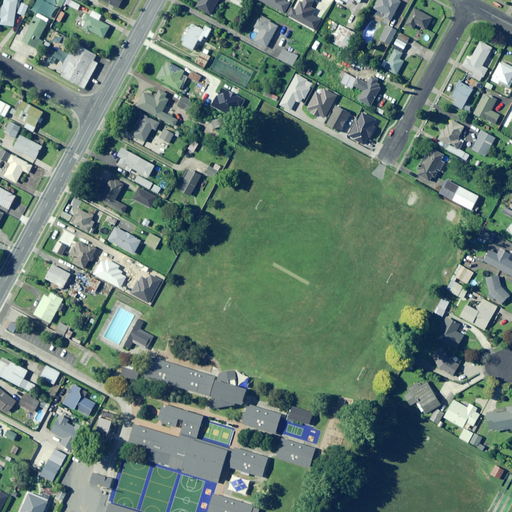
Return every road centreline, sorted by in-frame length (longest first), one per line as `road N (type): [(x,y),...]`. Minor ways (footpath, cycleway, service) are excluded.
road 1 (residential): [(0,291),(96,113)]
road 2 (residential): [(387,160),(471,3)]
road 3 (residential): [(96,113),(157,0)]
